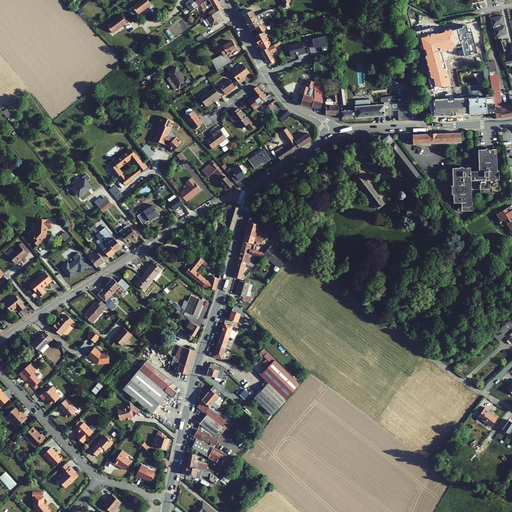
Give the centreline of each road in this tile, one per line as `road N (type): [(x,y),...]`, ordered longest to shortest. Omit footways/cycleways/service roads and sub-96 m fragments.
road 1 (tertiary): [(249,198),(196,364),(167,498)]
road 2 (residential): [(0,339),(221,200),(249,198)]
road 3 (track): [(511,409),(463,381),(293,250)]
road 4 (tertiary): [(332,136),(510,122)]
road 5 (residential): [(0,371),(99,478)]
